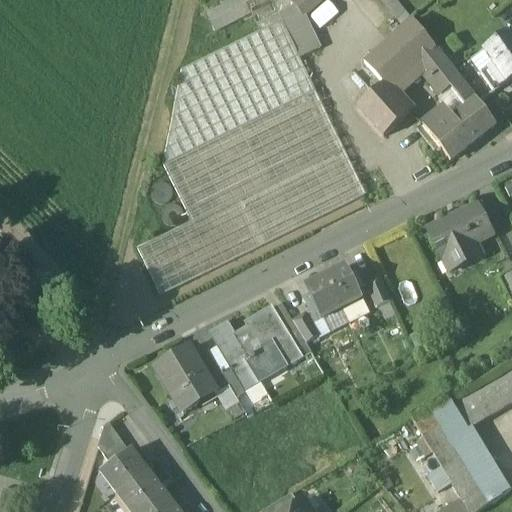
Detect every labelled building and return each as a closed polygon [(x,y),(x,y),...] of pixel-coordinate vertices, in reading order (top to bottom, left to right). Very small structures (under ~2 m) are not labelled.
[(239,0),(224,0),(205,9),(216,33),(248,18),(243,7),(239,0)] [(287,0),(257,0),(246,5),(243,7),(248,18),(254,29),(278,17),(294,9),(287,1),(288,0),(287,0)] [(304,19),(325,0),(287,0),(288,0),(287,1),(294,9),(303,20),(304,19)] [(307,18),(318,30),(336,14),(325,2),(307,18)] [(294,9),(278,17),(299,60),(319,50),(304,19),(303,20),(294,9)] [(257,35),(183,71),(164,167),(315,93),(299,60),(278,17),(254,29),(257,35)] [(476,103),(413,22),(364,66),(383,87),(388,92),(417,67),(442,97),(450,91),(465,111),(476,103)] [(511,37),(510,34),(483,54),(493,68),(506,86),(511,81),(511,37)] [(506,86),(493,68),(481,76),(494,95),(506,86)] [(419,81),(399,98),(418,122),(439,105),(419,81)] [(383,87),(357,110),(383,140),(385,139),(384,138),(408,116),(409,117),(410,116),(388,92),(383,87)] [(315,93),(164,167),(192,225),(138,251),(160,298),(366,197),(315,93)] [(453,121),(445,111),(423,129),(450,164),(495,128),(476,103),(465,111),(453,121)] [(477,209),(429,234),(444,264),(456,258),(461,269),(482,258),(477,247),(493,239),(477,209)] [(346,269),(326,280),(342,313),(363,302),(358,292),(354,285),(346,269)] [(511,275),(500,282),(511,306),(511,275)] [(326,280),(306,290),(314,306),(322,323),(342,313),(326,280)] [(379,281),(367,287),(377,310),(390,304),(379,281)] [(359,282),(354,285),(358,292),(363,290),(359,282)] [(322,323),(314,306),(309,308),(311,313),(310,314),(316,326),(322,323)] [(291,323),(281,307),(271,313),(281,329),(291,323)] [(271,312),(233,335),(227,326),(210,337),(218,348),(231,370),(221,376),(229,389),(236,400),(246,394),(248,393),(247,390),(260,383),(283,369),(284,372),(286,371),(285,370),(299,362),(299,363),(301,362),(288,340),(281,329),(271,313),(271,312)] [(305,317),(292,324),(298,334),(306,347),(319,339),(305,317)] [(77,329),(77,330),(71,333),(71,332),(69,333),(69,334),(70,336),(71,336),(73,340),(73,341),(74,343),(76,345),(85,340),(84,338),(85,337),(83,335),(83,336),(80,331),(81,330),(80,328),(79,329),(79,328),(77,329)] [(298,334),(288,340),(301,362),(312,356),(306,347),(298,334)] [(231,370),(218,348),(208,355),(221,376),(231,370)] [(189,349),(169,362),(171,364),(157,373),(184,417),(197,408),(199,403),(213,394),(216,397),(218,395),(196,361),(189,349)] [(208,355),(208,354),(196,361),(218,395),(229,389),(221,376),(208,355)] [(511,375),(453,409),(464,427),(511,399),(511,375)] [(260,383),(247,390),(248,393),(246,394),(253,403),(267,395),(260,383)] [(453,409),(448,401),(413,423),(461,502),(467,511),(484,511),(492,506),(506,496),(464,427),(453,409)] [(238,404),(228,409),(235,420),(245,414),(238,404)] [(130,455),(108,426),(104,429),(98,450),(111,468),(130,455)] [(111,468),(106,473),(122,494),(147,476),(131,454),(130,455),(111,468)] [(147,476),(122,494),(135,511),(143,511),(164,497),(147,476)] [(24,497),(3,491),(0,499),(0,503),(20,510),(24,497)] [(174,511),(164,497),(143,511),(174,511)] [(291,498),(268,511),(293,511),(298,508),(291,498)] [(467,511),(461,502),(443,511),(467,511)] [(19,511),(20,510),(0,503),(0,511),(19,511)]
